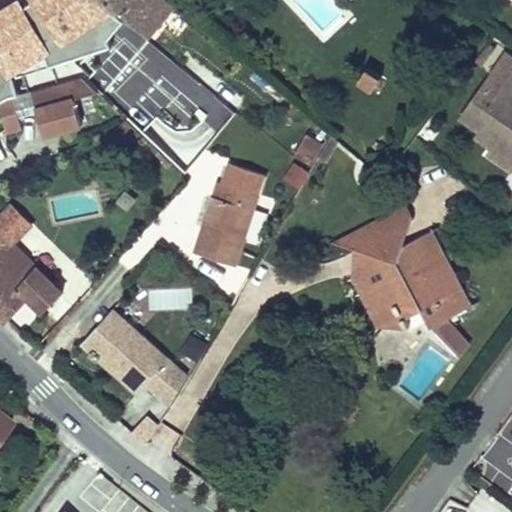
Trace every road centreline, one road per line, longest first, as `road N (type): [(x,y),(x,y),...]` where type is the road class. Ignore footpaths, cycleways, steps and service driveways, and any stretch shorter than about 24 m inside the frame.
road 1 (unknown): [(150,482),(251,308),(325,270)]
road 2 (unknown): [(27,372),(213,166)]
road 3 (secondary): [(0,344),(82,428),(189,511)]
road 4 (residential): [(511,383),(415,511)]
